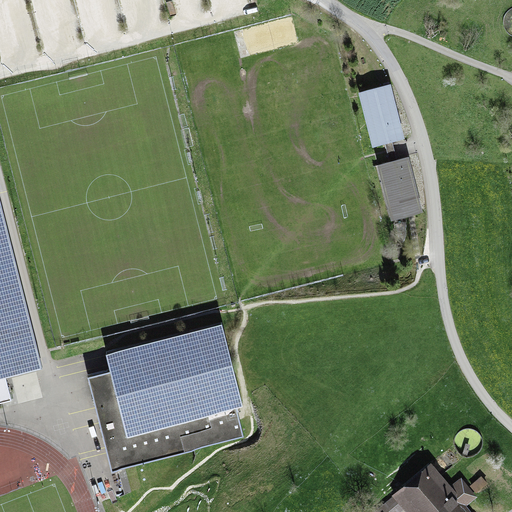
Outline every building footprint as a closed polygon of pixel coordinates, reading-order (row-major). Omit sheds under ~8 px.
[(389,84),(360,91),(374,145),(403,137),(389,84)] [(409,155),(378,163),(392,218),(423,210),(409,155)] [(41,369),(0,207),(0,403),(11,401),(5,378),(41,369)] [(125,494),(125,495),(142,488),(135,463),(244,435),(236,405),(243,404),(222,322),(106,351),(110,369),(88,374),(106,447),(113,446),(118,467),(125,494)] [(462,511),(457,506),(472,495),(459,479),(451,486),(432,464),(376,511),(377,511),(398,511),(405,506),(409,511),(462,511)] [(481,478),(470,487),(476,494),(487,486),(481,478)]
